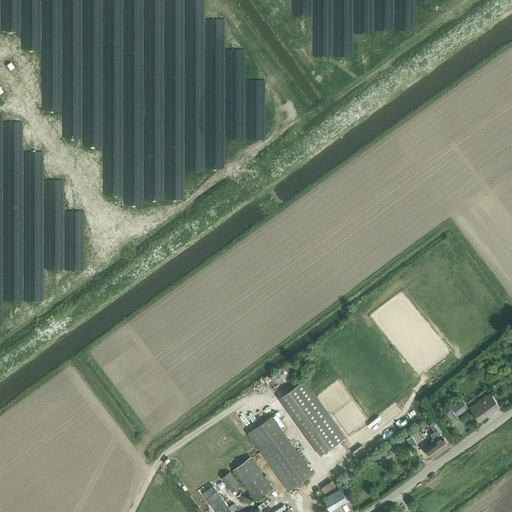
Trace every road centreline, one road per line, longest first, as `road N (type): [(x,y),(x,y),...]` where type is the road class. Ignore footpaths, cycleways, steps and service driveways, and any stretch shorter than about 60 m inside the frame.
road 1 (track): [(275,398),(258,392),(187,436),(161,458),(132,511)]
road 2 (unclassified): [(362,511),(511,413)]
